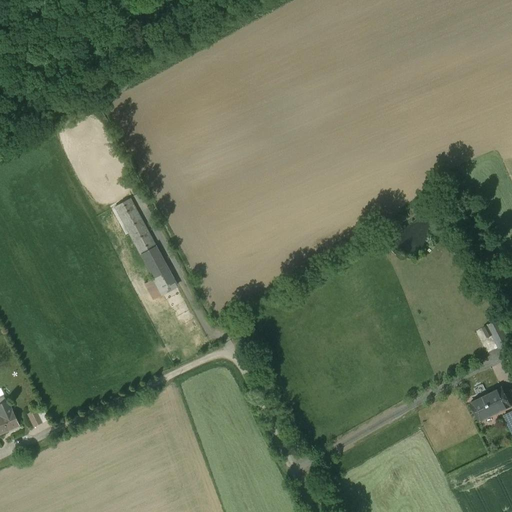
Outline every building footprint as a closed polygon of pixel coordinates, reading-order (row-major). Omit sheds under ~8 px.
[(130,199),(115,207),(141,255),(159,293),(177,284),(130,199)] [(498,321),(483,328),(487,337),(493,335),(500,348),(509,343),(498,321)] [(0,402),(8,397),(2,387),(0,387),(0,402)] [(502,388),(471,403),(480,421),(511,406),(502,388)] [(0,416),(0,434),(18,425),(7,402),(0,405),(0,415),(1,417),(0,416)] [(40,408),(46,421),(52,418),(45,405),(40,408)] [(36,411),(28,414),(34,427),(42,423),(36,411)]
